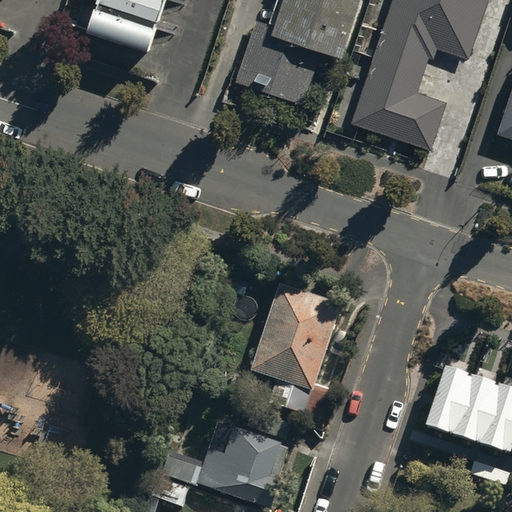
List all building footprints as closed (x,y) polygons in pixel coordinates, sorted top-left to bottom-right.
[(98,0),(86,38),(148,58),(166,0),(98,0)] [(255,28),(234,91),(302,114),(319,59),(338,65),(359,0),(280,0),(269,33),(255,28)] [(392,0),(352,122),(430,148),(446,101),(417,91),(428,56),(432,58),(436,47),(467,57),(486,0),(392,0)] [(511,83),(496,132),(511,136),(511,83)] [(326,397),(308,390),(335,312),(276,292),(247,375),(290,390),(282,413),(317,425),(326,397)] [(511,387),(447,366),(427,426),(507,453),(509,447),(511,447),(511,387)] [(249,428),(286,441),(292,425),(254,412),(249,428)] [(237,430),(236,434),(228,431),(220,456),(211,453),(199,488),(268,511),(289,451),(281,449),(282,446),(237,430)] [(198,469),(166,459),(154,498),(185,508),(198,469)]
